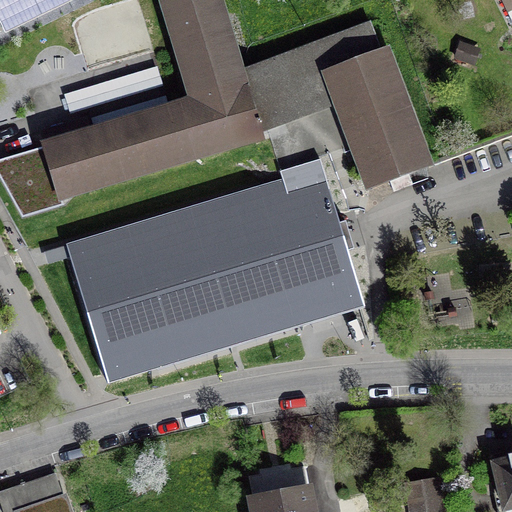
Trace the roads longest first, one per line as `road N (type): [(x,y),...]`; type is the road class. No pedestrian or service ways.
road 1 (residential): [(88,431),(339,381),(511,375)]
road 2 (residential): [(88,431),(0,262)]
